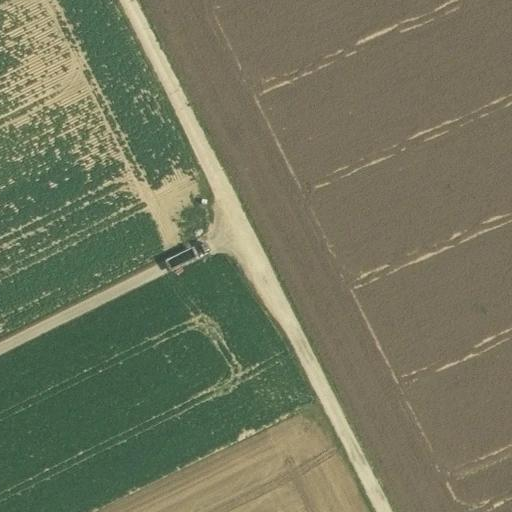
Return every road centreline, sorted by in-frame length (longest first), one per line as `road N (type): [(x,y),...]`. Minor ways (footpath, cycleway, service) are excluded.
road 1 (track): [(136,0),(395,511)]
road 2 (track): [(0,363),(255,240)]
